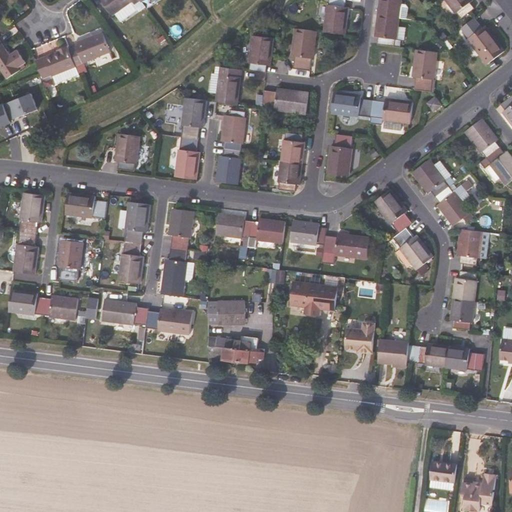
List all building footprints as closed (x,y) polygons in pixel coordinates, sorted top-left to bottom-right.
[(135,5),(141,0),(101,0),(113,16),(133,2),(135,5)] [(345,34),(348,7),(346,7),(346,0),(329,0),(329,4),(327,4),(324,32),(345,34)] [(400,18),(402,0),(379,0),(378,15),(400,18)] [(475,8),(470,2),(473,0),(472,0),(444,0),(455,14),(457,13),(461,19),(475,8)] [(397,40),(400,18),(378,15),(375,37),(378,37),(377,44),(401,47),(402,40),(397,40)] [(505,51),(485,25),(482,28),(475,18),(461,28),(468,38),(468,39),(488,64),(505,51)] [(313,59),(317,31),(294,28),(291,56),(295,57),(293,69),(309,71),(311,59),(313,59)] [(111,52),(102,32),(75,43),(76,47),(70,49),(76,66),(111,52)] [(270,66),(274,39),(252,36),(249,63),(250,64),(249,70),(266,72),(267,66),(270,66)] [(19,68),(26,63),(17,50),(10,54),(0,38),(0,68),(7,79),(21,70),(19,68)] [(56,83),(80,75),(76,66),(70,49),(68,46),(59,50),(59,52),(37,61),(44,77),(52,74),(56,83)] [(434,79),(438,52),(417,49),(413,77),(416,77),(415,89),(431,92),(432,91),(433,80),(434,79)] [(238,105),(241,77),(238,77),(239,69),(221,68),(220,74),(219,75),(216,102),(218,102),(238,105)] [(306,114),(309,93),(277,89),(276,92),(265,91),(263,106),(263,108),(273,109),(274,110),(299,113),(306,114)] [(371,117),(373,100),(361,98),(362,95),(334,91),(332,112),(358,116),(359,115),(371,117)] [(11,125),(39,113),(31,95),(3,106),(11,125)] [(511,95),(501,104),(505,110),(502,112),(511,124),(511,95)] [(434,112),(443,105),(435,96),(427,103),(434,112)] [(203,129),(207,100),(185,98),(184,106),(181,126),(183,126),(182,138),(198,140),(200,128),(203,129)] [(410,123),(413,102),(386,98),(385,102),(373,100),(371,117),(383,118),(383,120),(410,123)] [(0,129),(11,125),(3,106),(0,107),(0,129)] [(242,144),(247,112),(229,110),(228,116),(225,116),(221,142),(225,142),(224,148),(240,151),(241,145),(242,144)] [(383,125),(383,120),(383,118),(371,117),(370,124),(383,125)] [(498,140),(482,118),(465,131),(481,153),(482,152),(486,157),(500,147),(496,142),(498,140)] [(303,163),(305,143),(302,142),(303,135),(286,133),(285,140),(283,140),(280,160),(303,163)] [(349,175),(353,148),(351,148),(353,136),(336,133),(334,146),(330,145),(326,173),(349,175)] [(137,164),(140,137),(118,134),(115,162),(118,162),(117,169),(134,172),(135,164),(137,164)] [(197,179),(200,152),(197,152),(198,140),(182,138),(180,149),(178,149),(174,176),(197,179)] [(511,180),(511,156),(508,150),(504,153),(500,147),(486,157),(490,162),(490,164),(498,174),(506,185),(511,180)] [(238,185),(241,159),(239,158),(240,151),(224,148),(223,156),(220,156),(216,182),(238,185)] [(449,177),(451,175),(440,160),(434,165),(430,159),(413,172),(428,193),(431,191),(436,197),(449,187),(445,181),(449,177)] [(295,192),(296,185),(300,185),(303,163),(280,160),(277,182),(279,183),(279,190),(295,192)] [(454,183),(449,177),(445,181),(449,187),(454,183)] [(474,217),(459,197),(468,191),(459,179),(454,183),(449,187),(436,197),(440,202),(437,204),(454,226),(464,218),(467,222),(474,217)] [(413,222),(405,213),(407,211),(391,189),(374,202),(391,224),(392,224),(399,233),(407,227),(413,222)] [(42,222),(45,195),(24,192),(21,220),(22,220),(21,233),(37,235),(39,222),(42,222)] [(106,217),(108,201),(96,200),(96,197),(69,193),(66,214),(71,214),(93,218),(94,217),(106,218),(106,217)] [(147,232),(151,205),(130,202),(126,230),(128,230),(126,242),(142,244),(144,232),(147,232)] [(188,249),(189,237),(191,237),(194,212),(173,209),(170,235),(173,236),(171,247),(188,249)] [(248,247),(252,221),(245,220),(246,216),(219,213),(217,235),(242,238),(241,246),(248,247)] [(284,243),(287,222),(286,222),(259,218),(259,221),(252,221),(248,247),(256,248),(257,240),(283,244),(284,244),(284,243)] [(326,235),(326,228),(319,227),(320,223),(294,220),(291,242),(317,245),(318,244),(325,245),(326,235)] [(434,256),(417,235),(414,237),(407,227),(399,233),(393,237),(400,246),(400,249),(417,269),(434,256)] [(478,257),(482,231),(476,230),(461,229),(461,230),(457,255),(461,255),(460,263),(476,265),(477,258),(478,257)] [(36,274),(39,247),(36,246),(37,235),(21,233),(19,244),(18,244),(14,272),(36,274)] [(368,258),(370,237),(338,233),(338,236),(326,235),(325,245),(322,262),(334,264),(336,255),(368,258)] [(81,268),(83,243),(63,240),(59,266),(62,266),(61,279),(78,280),(79,269),(81,268)] [(141,283),(144,256),(141,256),(142,244),(126,242),(125,253),(123,253),(119,280),(141,283)] [(184,297),(189,262),(186,262),(188,249),(171,247),(170,259),(167,259),(163,294),(184,297)] [(474,302),(477,281),(476,280),(477,273),(477,272),(460,270),(460,271),(459,277),(456,277),(453,300),(474,302)] [(335,310),(338,287),(294,281),(291,304),(306,306),(305,314),(319,316),(320,308),(335,310)] [(44,315),(46,298),(38,297),(39,293),(12,290),(10,311),(35,314),(36,314),(44,315)] [(407,303),(408,293),(395,292),(394,301),(407,303)] [(76,320),(78,299),(52,295),(52,299),(46,298),(44,315),(49,315),(50,317),(76,320)] [(147,328),(149,310),(150,308),(137,306),(138,303),(105,299),(103,320),(134,325),(136,323),(146,325),(145,328),(147,328)] [(472,322),(474,302),(453,300),(450,320),(453,320),(452,328),(470,330),(471,322),(472,322)] [(247,325),(247,302),(218,302),(218,325),(247,325)] [(190,335),(193,313),(161,309),(161,312),(149,310),(147,328),(158,329),(158,330),(190,335)] [(373,352),(376,323),(364,322),(363,329),(348,327),(346,348),(358,349),(364,350),(364,352),(373,352)] [(511,328),(503,328),(500,358),(508,359),(511,358),(511,328)] [(264,359),(265,352),(257,351),(259,339),(244,337),(243,341),(218,337),(216,346),(209,345),(210,356),(223,358),(224,359),(250,363),(251,362),(257,363),(258,359),(264,359)] [(408,362),(410,344),(410,342),(381,339),(379,363),(391,364),(408,365),(408,362)] [(447,368),(450,346),(427,343),(427,346),(410,344),(408,362),(424,363),(425,365),(447,368)] [(482,370),(484,354),(470,351),(470,348),(450,346),(447,368),(467,370),(468,369),(482,370)] [(455,491),(456,474),(457,467),(433,465),(430,489),(455,491)] [(493,508),(496,476),(485,475),(484,487),(463,484),(461,500),(466,500),(465,511),(467,511),(480,511),(481,506),(493,508)]
